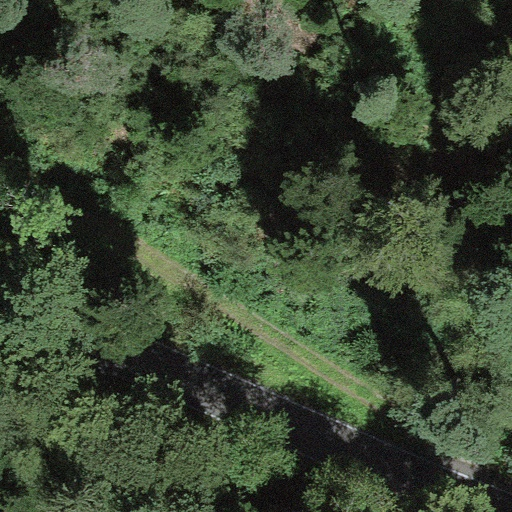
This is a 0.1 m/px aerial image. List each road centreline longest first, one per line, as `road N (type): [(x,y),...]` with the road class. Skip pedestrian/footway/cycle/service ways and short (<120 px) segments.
road 1 (track): [(503,511),(414,414),(186,269),(0,169)]
road 2 (tertiary): [(0,314),(480,511)]
